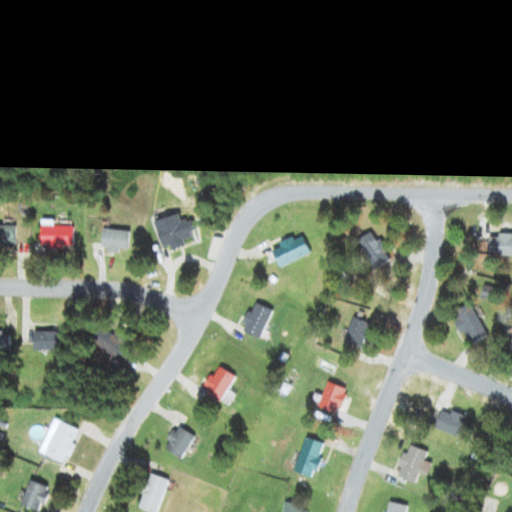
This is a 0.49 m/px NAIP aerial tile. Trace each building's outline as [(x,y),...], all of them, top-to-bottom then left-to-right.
[(154,222),(164,253),(196,242),(188,220),(181,223),(178,214),(154,222)] [(73,247),(73,223),(42,223),(42,247),(73,247)] [(16,226),(0,225),(0,245),(16,245),(16,226)] [(101,248),(128,248),(128,230),(101,230),(101,248)] [(391,259),(371,231),(354,244),(375,271),(391,259)] [(270,249),(279,268),(309,254),(300,235),(270,249)] [(511,256),(511,235),(487,236),(487,256),(511,256)] [(480,297),(493,301),(497,291),(483,287),(480,297)] [(273,312),(254,303),(239,331),(258,341),(273,312)] [(451,315),(471,345),(487,335),(466,305),(451,315)] [(342,341),(360,350),(372,326),(354,317),(342,341)] [(90,344),(123,364),(131,350),(122,345),(128,337),(115,329),(112,334),(100,327),(90,344)] [(33,351),(62,351),(62,333),(33,333),(33,351)] [(0,352),(10,353),(10,335),(0,335),(0,352)] [(235,379),(218,367),(202,391),(219,402),(235,379)] [(318,407),(334,414),(344,390),(328,383),(318,407)] [(464,440),(471,422),(440,409),(433,427),(464,440)] [(64,464),(79,431),(54,420),(39,453),(64,464)] [(194,438),(177,427),(162,448),(180,460),(194,438)] [(324,445),(305,438),(292,472),(311,479),(324,445)] [(426,453),(407,445),(393,475),(412,484),(426,453)] [(161,511),(161,478),(141,478),(141,511),(161,511)] [(36,511),(38,511),(49,488),(29,481),(19,505),(36,511)] [(403,511),(405,507),(387,502),(384,511),(403,511)]
